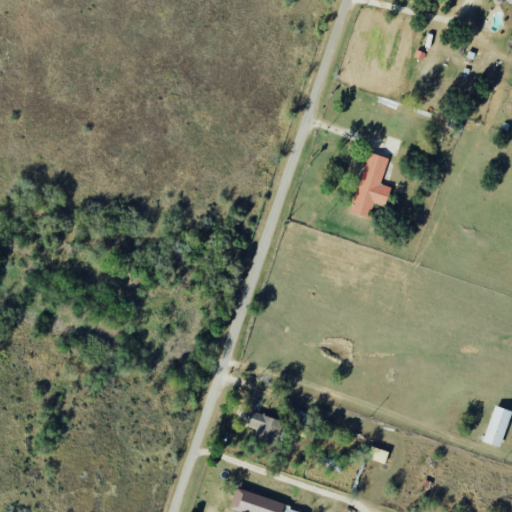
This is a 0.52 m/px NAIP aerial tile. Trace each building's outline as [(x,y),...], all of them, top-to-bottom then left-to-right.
[(380,185),(388,159),(368,153),(350,214),(369,219),(374,204),(384,207),(390,188),(380,185)] [(511,412),(494,406),(482,442),(499,448),(511,412)] [(247,426),(258,429),(253,445),(274,451),(282,420),(251,412),(247,426)] [(388,452),(370,446),(367,458),(384,464),(388,452)] [(307,511),(308,511),(234,490),(228,510),(236,511),(307,511)]
